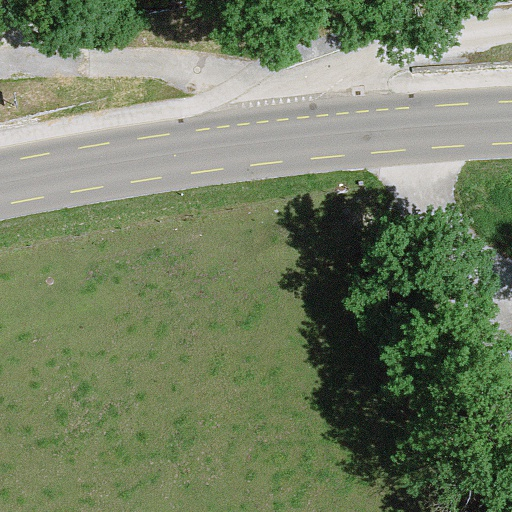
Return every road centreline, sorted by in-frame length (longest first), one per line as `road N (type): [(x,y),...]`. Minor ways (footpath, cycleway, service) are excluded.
road 1 (primary): [(396,133),(195,154),(0,188)]
road 2 (track): [(511,310),(478,283),(396,133)]
road 3 (unclassified): [(396,133),(437,56),(511,29)]
